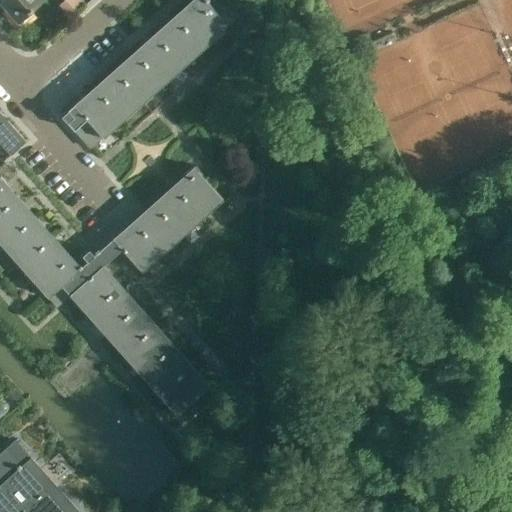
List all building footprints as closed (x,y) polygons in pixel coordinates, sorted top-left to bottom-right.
[(1,0),(0,1),(0,4),(16,22),(19,20),(23,24),(33,14),(30,10),(41,0),(1,0)] [(233,22),(225,14),(221,18),(206,2),(208,0),(191,0),(73,105),(61,116),(90,149),(102,137),(103,138),(224,31),(223,30),(233,22)] [(0,144),(9,155),(25,141),(0,113),(0,144)] [(142,272),(222,200),(193,167),(112,238),(121,249),(142,272)] [(80,266),(0,177),(0,244),(48,298),(81,268),(80,266)] [(93,254),(103,266),(121,249),(112,238),(93,254)] [(209,385),(103,266),(93,254),(80,266),(81,268),(48,298),(57,308),(69,297),(176,415),(209,385)] [(7,448),(0,454),(0,511),(66,511),(23,464),(23,465),(7,448)]
